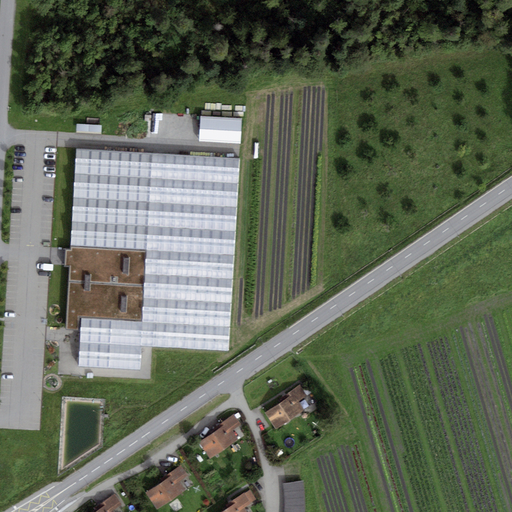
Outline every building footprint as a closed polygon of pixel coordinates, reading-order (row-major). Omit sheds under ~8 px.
[(241,117),(200,115),(199,140),(240,142),(241,117)] [(241,161),(75,151),(64,336),(81,337),(79,371),(141,375),(143,350),(229,355),(241,161)] [(286,394),(288,398),(292,405),(298,401),(306,396),(299,386),(286,394)] [(288,398),(264,413),(275,429),(304,411),(298,401),(292,405),(288,398)] [(220,424),(222,427),(227,434),(233,430),(241,425),(234,415),(220,424)] [(222,427),(199,442),(210,459),(239,440),(233,430),(227,434),(222,427)] [(168,474),(170,477),(175,484),(180,481),(189,476),(182,465),(168,474)] [(170,477),(147,493),(158,509),(187,490),(180,481),(175,484),(170,477)] [(305,492),(303,481),(284,484),(285,489),(285,496),(285,506),(284,511),(305,511),(306,504),(305,492)] [(234,500),(236,502),(240,509),(246,506),(255,500),(250,490),(234,500)] [(101,503),(104,507),(106,511),(111,511),(114,510),(122,505),(115,495),(101,503)] [(236,502),(220,511),(249,511),(246,506),(240,509),(236,502)]
